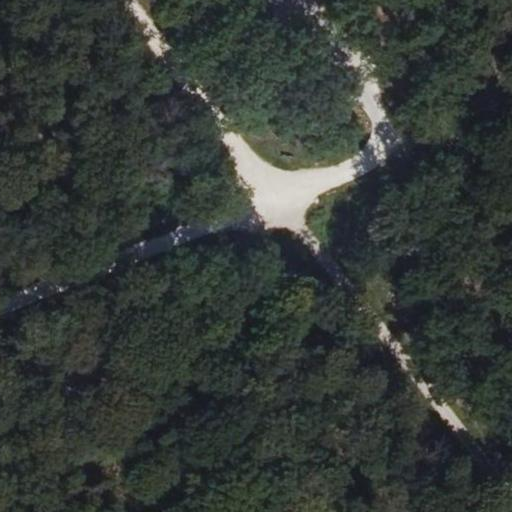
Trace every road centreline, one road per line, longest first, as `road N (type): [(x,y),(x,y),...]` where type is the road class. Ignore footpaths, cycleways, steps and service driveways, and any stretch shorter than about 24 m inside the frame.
road 1 (unclassified): [(110,0),(268,200),(0,306)]
road 2 (track): [(511,503),(268,200)]
road 3 (track): [(511,101),(268,200)]
